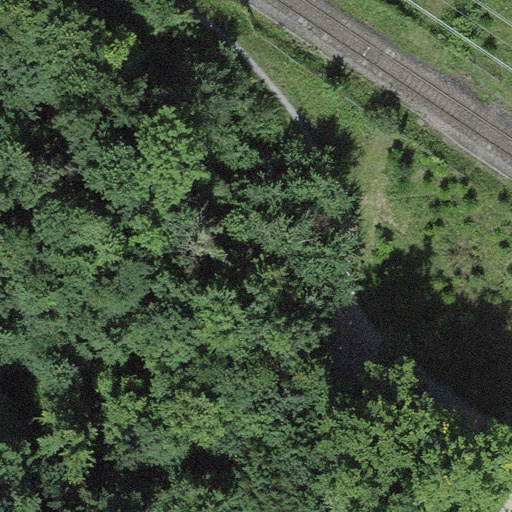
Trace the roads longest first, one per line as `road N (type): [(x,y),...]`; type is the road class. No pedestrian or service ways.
road 1 (track): [(171,0),(229,36),(286,101),(338,186),(349,323),(511,445)]
road 2 (track): [(355,511),(341,405),(349,323)]
